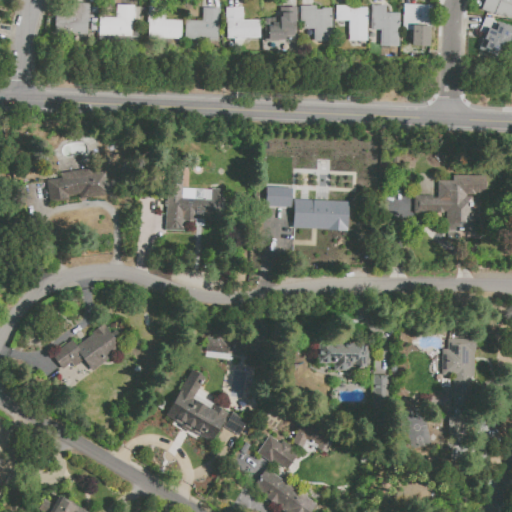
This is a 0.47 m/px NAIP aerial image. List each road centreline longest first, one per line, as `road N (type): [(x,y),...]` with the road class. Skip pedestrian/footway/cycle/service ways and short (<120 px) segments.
road 1 (residential): [(511,288),(351,286),(230,301),(138,277),(86,275),(43,290),(0,346)]
road 2 (tertiary): [(0,99),(511,120)]
road 3 (residential): [(194,511),(0,395)]
